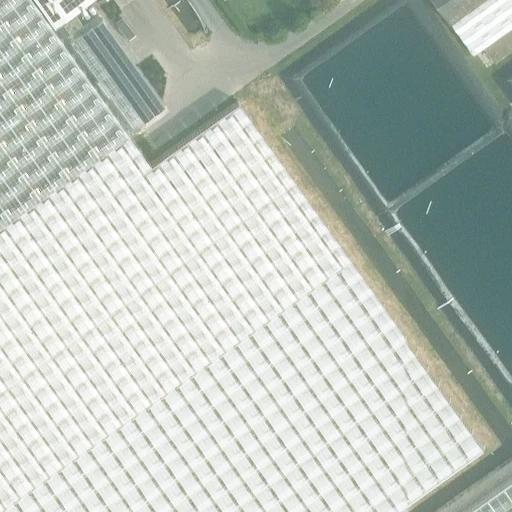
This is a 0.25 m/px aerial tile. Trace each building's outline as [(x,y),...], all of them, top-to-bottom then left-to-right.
[(0,0),(0,511),(390,511),(483,445),(237,100),(146,164),(30,0),(0,0)] [(40,0),(56,22),(64,16),(86,0),(40,0)] [(511,0),(434,0),(473,54),(511,25),(511,0)] [(61,23),(68,33),(81,24),(74,13),(61,23)] [(101,17),(69,41),(132,129),(164,105),(101,17)] [(511,511),(511,477),(462,511),(511,511)]
